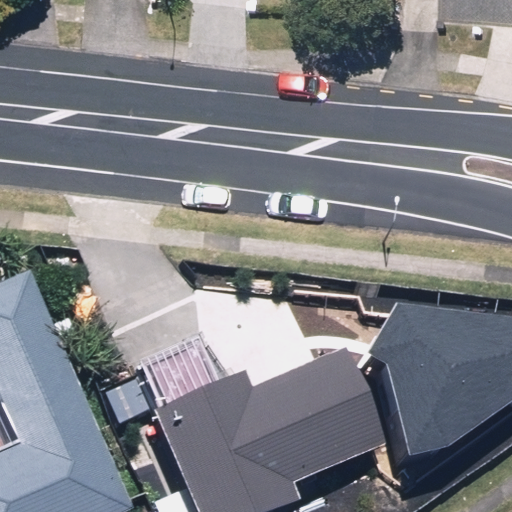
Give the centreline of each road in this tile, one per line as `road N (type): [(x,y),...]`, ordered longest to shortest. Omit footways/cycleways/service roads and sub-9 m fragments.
road 1 (tertiary): [(511,212),(429,194),(0,142)]
road 2 (tertiary): [(81,94),(511,138)]
